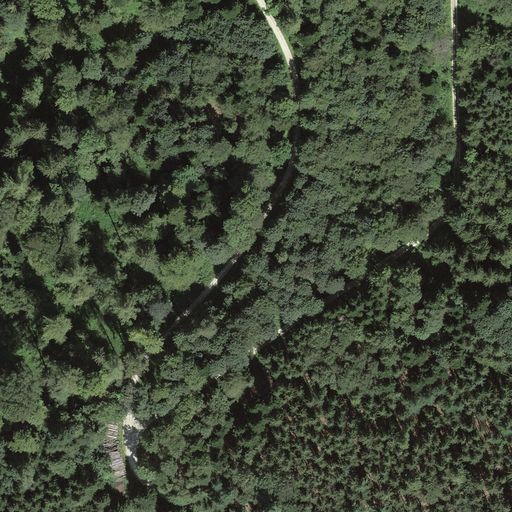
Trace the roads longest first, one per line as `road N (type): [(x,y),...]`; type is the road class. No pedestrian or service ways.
road 1 (track): [(206,511),(140,480),(128,422),(166,408),(435,225),(455,179),(452,0)]
road 2 (track): [(260,0),(297,85),(291,161),(229,266),(146,355),(130,390),(128,422)]
